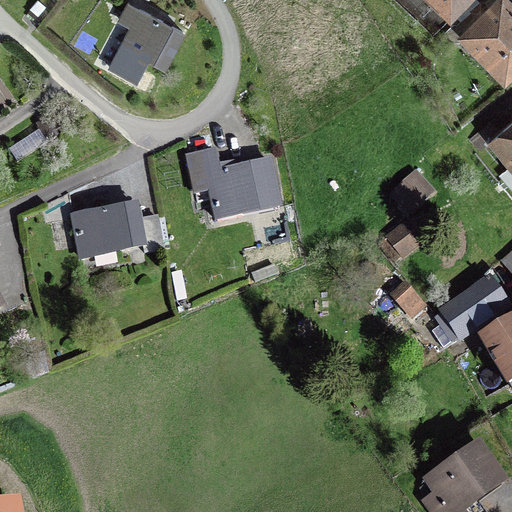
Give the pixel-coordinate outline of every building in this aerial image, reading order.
[(440,0),(450,10),(459,0),(440,0)] [(511,66),(511,4),(508,0),(495,0),(487,9),(480,3),(458,25),(453,24),(445,32),(448,40),(463,41),(468,36),(505,73),(511,66)] [(164,67),(183,31),(141,10),(122,45),(124,43),(145,54),(143,57),(164,67)] [(48,106),(26,121),(32,129),(54,115),(48,106)] [(511,120),(491,139),(511,164),(511,173),(509,177),(511,180),(511,120)] [(217,221),(242,216),(241,210),(278,203),(269,162),(228,170),(227,165),(217,167),(214,152),(188,157),(191,174),(206,171),(217,221)] [(394,194),(408,210),(427,192),(413,177),(394,194)] [(144,253),(164,250),(158,218),(139,222),(136,206),(74,218),(81,259),(82,256),(121,249),(121,251),(143,247),(144,253)] [(421,242),(408,225),(389,239),(402,256),(421,242)] [(511,251),(501,261),(511,274),(511,251)] [(492,270),(457,300),(475,328),(507,307),(494,289),(502,284),(492,270)] [(382,285),(411,317),(424,305),(402,281),(395,273),(382,285)] [(454,343),(475,328),(457,300),(437,317),(454,343)] [(511,323),(483,341),(511,387),(511,323)] [(481,511),(473,500),(501,480),(478,448),(420,489),(427,500),(424,502),(431,511),(481,511)]
